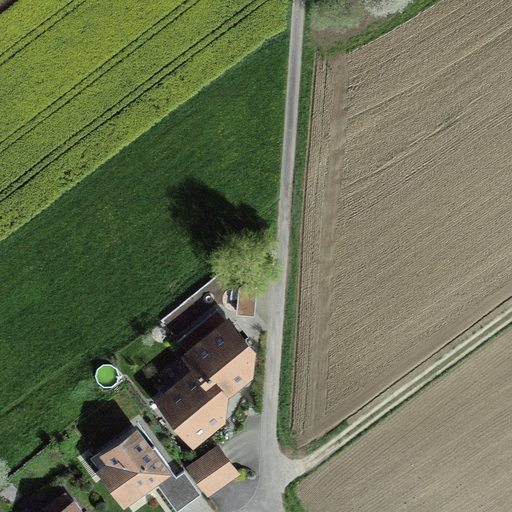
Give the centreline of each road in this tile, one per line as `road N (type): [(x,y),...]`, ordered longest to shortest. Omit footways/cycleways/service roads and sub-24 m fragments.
road 1 (track): [(298,0),(270,495)]
road 2 (track): [(511,317),(270,495)]
